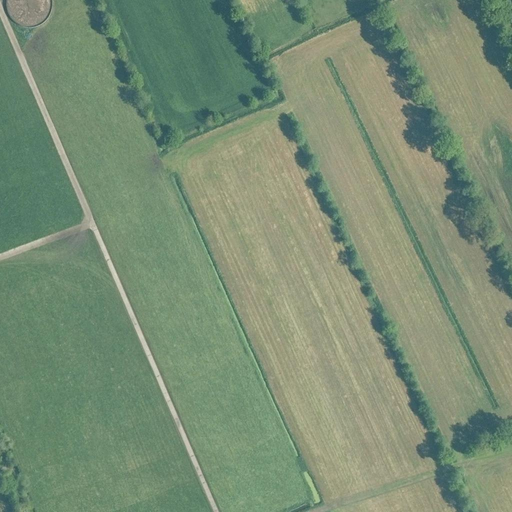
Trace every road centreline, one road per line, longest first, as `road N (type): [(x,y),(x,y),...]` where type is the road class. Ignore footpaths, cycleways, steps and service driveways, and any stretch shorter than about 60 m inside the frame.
road 1 (unknown): [(6,22),(90,223)]
road 2 (unknown): [(0,277),(97,239),(90,223)]
